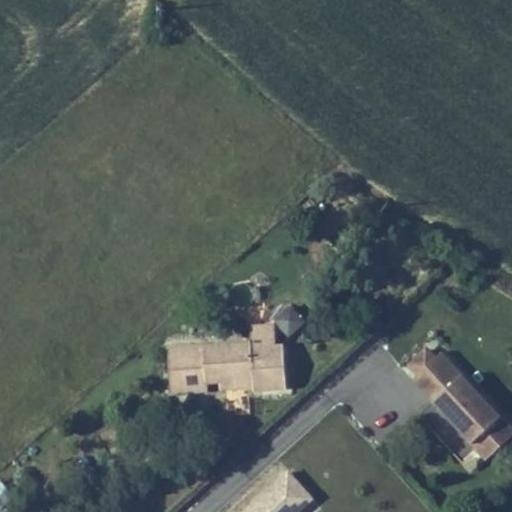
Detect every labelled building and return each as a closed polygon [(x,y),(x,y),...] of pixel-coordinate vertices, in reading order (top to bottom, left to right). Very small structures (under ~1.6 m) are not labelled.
[(219,373),(218,363),(233,362),(266,360),(266,371),(299,369),(296,327),(265,329),(264,323),(216,326),(216,335),(181,338),(184,375),(219,373)] [(181,338),(216,335),(216,326),(181,329),(181,338)] [(511,390),(455,331),(426,359),(486,422),(511,397),(511,390)] [(266,371),(266,360),(233,362),(234,373),(266,371)] [(511,397),(486,422),(500,437),(511,425),(511,397)] [(298,493),(319,473),(301,452),(253,496),(264,509),(267,511),(287,511),(303,498),(298,493)] [(319,473),(298,493),(303,498),(324,478),(319,473)] [(0,511),(16,498),(0,479),(0,511)]
